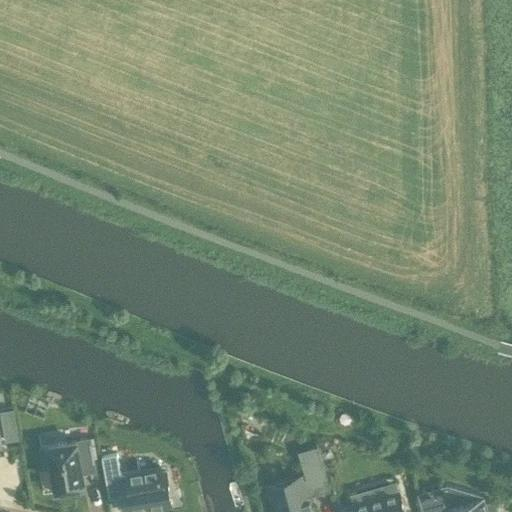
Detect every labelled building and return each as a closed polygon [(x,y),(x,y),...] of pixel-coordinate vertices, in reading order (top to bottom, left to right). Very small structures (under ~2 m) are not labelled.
[(90,438),(40,447),(44,469),(50,468),(54,492),(86,486),(83,467),(95,465),(90,438)] [(312,511),(308,496),(330,489),(317,445),(298,450),(305,473),(268,484),(276,511),(312,511)] [(117,453),(103,455),(108,488),(120,486),(121,495),(124,511),(134,511),(172,505),(167,478),(163,479),(160,464),(125,470),(126,473),(120,474),(117,453)] [(397,480),(351,493),(353,502),(352,503),(353,506),(354,506),(355,511),(352,511),(405,511),(400,493),(402,492),(400,489),(399,489),(397,480)] [(447,484),(417,493),(422,511),(499,511),(495,499),(486,502),(484,496),(482,496),(481,494),(447,484)]
